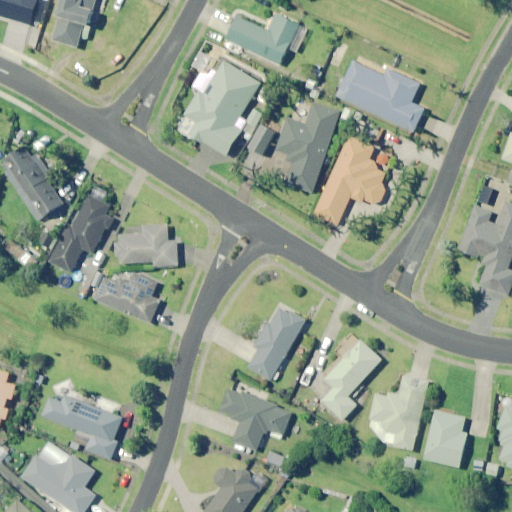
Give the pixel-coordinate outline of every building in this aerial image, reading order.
[(0,0),(0,17),(34,28),(42,0),(0,0)] [(63,0),(59,15),(90,25),(97,0),(63,0)] [(309,29),(276,13),(269,28),(241,15),(229,41),(282,66),(291,48),(298,52),(309,29)] [(85,26),(59,18),(52,40),(79,47),(85,26)] [(263,82),(226,61),(213,84),(217,87),(211,97),(202,91),(188,116),(199,122),(192,135),(230,157),(245,131),(238,127),(263,82)] [(388,76),(356,61),(339,96),(416,132),(427,109),(414,103),(423,83),(392,68),(388,76)] [(342,110),(317,102),(309,125),(290,118),(279,151),(290,155),(288,161),(295,163),(289,185),(315,193),(342,110)] [(372,154),(349,143),(317,214),(340,225),(353,197),(365,202),(366,199),(380,205),(387,189),(382,186),(389,171),(369,162),(372,154)] [(34,159),(27,148),(4,162),(15,179),(12,181),(39,222),(65,206),(48,179),(49,178),(36,157),(34,159)] [(112,194),(96,186),(76,228),(71,225),(52,263),(75,274),(86,250),(96,255),(109,228),(112,229),(116,219),(109,216),(115,203),(109,201),(112,194)] [(511,204),(509,203),(499,226),(491,223),(495,214),(477,207),(460,250),(490,262),(481,285),(510,297),(511,291),(511,269),(511,268),(511,265),(511,204)] [(173,246),(172,225),(144,226),(144,234),(117,235),(119,264),(156,263),(156,268),(194,266),(193,245),(173,246)] [(161,284),(136,273),(132,283),(120,278),(118,282),(101,275),(98,282),(104,284),(97,300),(154,324),(163,303),(154,299),(161,284)] [(307,322),(282,308),(273,324),(271,322),(256,348),(260,350),(250,367),(273,381),(307,322)] [(384,360),(362,341),(327,379),(335,387),(323,400),(345,421),(359,406),(349,398),(384,360)] [(11,410),(8,409),(12,398),(14,399),(19,386),(8,382),(11,373),(0,369),(0,429),(1,429),(4,419),(7,420),(11,410)] [(431,382),(405,375),(400,395),(390,393),(389,397),(378,395),(372,419),(372,427),(388,444),(414,450),(431,382)] [(295,413),(232,388),(222,412),(244,420),(236,442),(260,452),(269,430),(286,437),(295,413)] [(125,419),(66,395),(63,403),(51,398),(44,416),(94,436),(88,450),(114,460),(121,442),(116,440),(125,419)] [(511,408),(508,407),(501,429),(511,432),(500,463),(511,467),(511,408)] [(467,418),(437,411),(426,459),(463,468),(471,434),(464,433),(467,418)] [(12,455),(3,446),(0,448),(0,459),(4,463),(12,455)] [(69,463),(45,447),(24,478),(75,511),(87,511),(98,496),(86,488),(97,472),(74,456),(69,463)] [(500,466),(489,463),(487,473),(498,476),(500,466)] [(238,475),(225,466),(213,484),(222,491),(207,511),(245,511),(260,490),(252,484),(252,475),(242,468),(238,475)] [(33,511),(20,500),(8,511),(33,511)]
